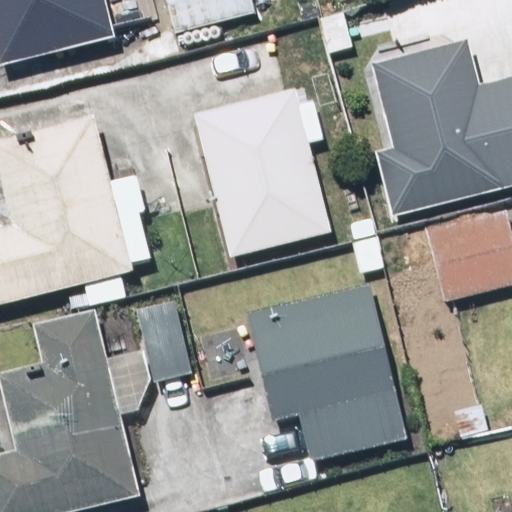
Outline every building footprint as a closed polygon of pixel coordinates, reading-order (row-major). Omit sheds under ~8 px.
[(0,0),(0,59),(111,34),(103,0),(0,0)] [(250,19),(245,0),(152,0),(162,40),(250,19)] [(511,173),(511,100),(492,105),(479,52),(385,74),(413,196),(511,173)] [(293,96),(184,126),(223,265),(332,235),(293,96)] [(0,234),(0,312),(84,293),(88,311),(126,302),(119,270),(151,262),(132,180),(105,187),(91,128),(0,148),(0,201),(7,233),(0,234)] [(511,249),(501,213),(421,238),(444,310),(511,287),(511,249)] [(177,306),(133,314),(146,389),(190,381),(177,306)] [(377,310),(242,336),(260,430),(297,423),(306,466),(404,446),(377,310)] [(0,511),(113,511),(134,507),(90,319),(27,334),(36,374),(0,382),(0,447),(3,461),(0,462),(0,511)]
